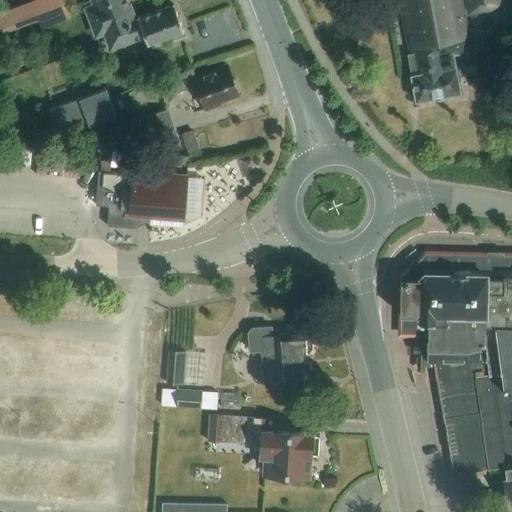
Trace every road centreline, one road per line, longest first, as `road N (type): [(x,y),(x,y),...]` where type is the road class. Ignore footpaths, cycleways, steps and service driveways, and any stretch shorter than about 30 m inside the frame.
road 1 (unclassified): [(0,264),(179,264),(252,241),(287,218)]
road 2 (tertiary): [(411,511),(350,252)]
road 3 (tertiary): [(265,0),(323,157)]
road 4 (tertiary): [(385,198),(511,206)]
